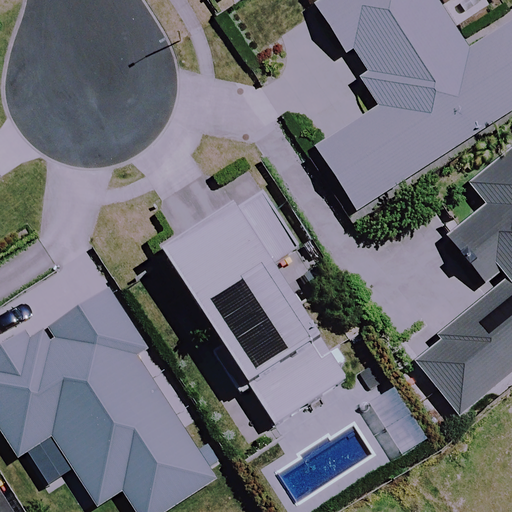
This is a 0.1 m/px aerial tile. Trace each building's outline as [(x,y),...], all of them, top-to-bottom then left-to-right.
[(223,0),(229,8),(240,0),(223,0)] [(344,61),(352,57),(373,89),(362,96),(374,114),(310,156),(351,218),(511,113),(511,22),(466,52),(432,0),(329,0),(312,11),(344,61)] [(489,210),(448,243),(485,289),(493,299),(415,362),(460,418),(511,375),(511,154),(471,187),(489,210)] [(338,372),(349,365),(335,344),(324,350),(272,269),(300,251),(264,195),(163,260),(272,430),(345,383),(338,372)] [(142,357),(103,297),(29,344),(25,338),(0,353),(0,430),(19,460),(52,439),(97,509),(121,494),(132,511),(168,511),(210,485),(132,363),(142,357)] [(390,413),(370,443),(397,460),(416,431),(390,413)]
